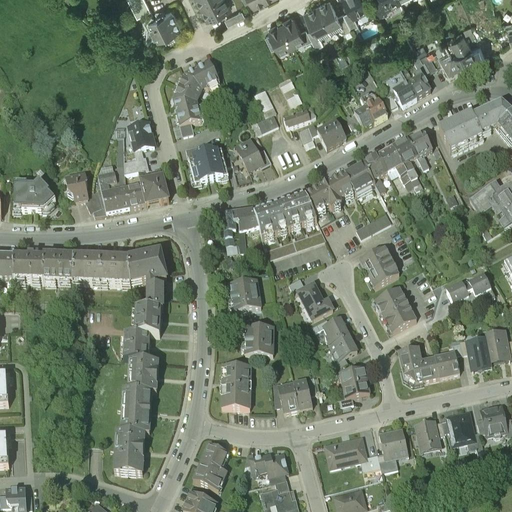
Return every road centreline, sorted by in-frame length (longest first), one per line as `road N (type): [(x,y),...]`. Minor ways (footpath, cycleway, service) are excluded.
road 1 (residential): [(191,217),(292,188),(448,100),(511,94)]
road 2 (residential): [(193,426),(205,297),(191,217)]
road 3 (residential): [(184,218),(154,91),(168,61),(207,44)]
road 4 (residential): [(0,240),(69,240),(184,218)]
road 5 (residential): [(158,509),(64,482),(0,483)]
road 6 (residential): [(394,412),(378,352),(345,282)]
road 7 (residential): [(394,412),(511,388)]
